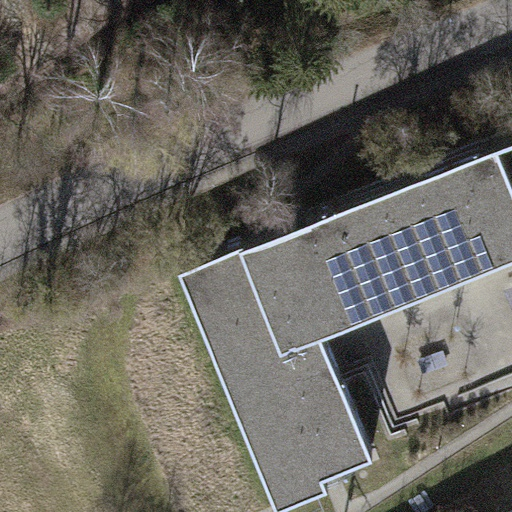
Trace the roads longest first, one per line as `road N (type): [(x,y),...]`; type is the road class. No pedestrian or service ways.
road 1 (residential): [(511,8),(0,240)]
road 2 (unknown): [(246,511),(511,362)]
